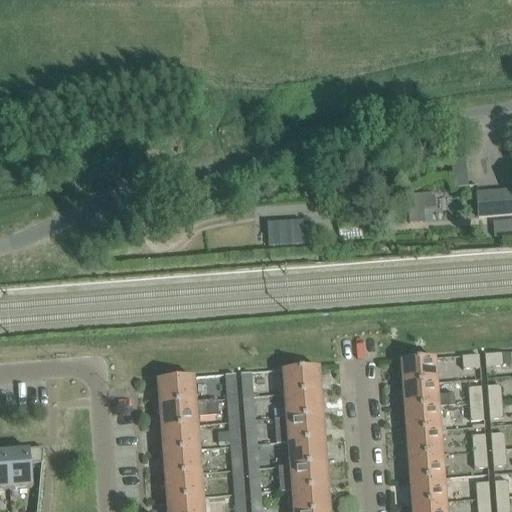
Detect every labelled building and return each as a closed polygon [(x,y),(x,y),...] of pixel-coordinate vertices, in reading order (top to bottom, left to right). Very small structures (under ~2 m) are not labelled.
[(511,191),(476,194),(477,220),(511,217),(511,191)] [(302,222),(266,224),(268,247),(304,245),(302,222)] [(503,367),(502,355),(485,356),(486,369),(503,367)] [(480,369),(479,356),(462,358),(463,371),(480,369)] [(436,385),(435,360),(401,362),(403,387),(436,385)] [(321,393),(319,369),(283,372),(285,396),(321,393)] [(253,398),(251,374),(241,375),(242,399),(253,398)] [(237,399),(236,376),(225,376),(227,400),(237,399)] [(196,403),(194,379),(158,381),(159,405),(196,403)] [(437,397),(436,385),(403,387),(405,411),(438,409),(438,408),(455,407),(454,396),(437,397)] [(500,387),(487,388),(488,405),(501,404),(500,387)] [(482,405),(481,389),(468,390),(469,407),(482,405)] [(322,417),(321,393),(285,396),(287,420),(322,417)] [(255,422),(253,398),(242,399),(244,423),(255,422)] [(239,424),(237,399),(227,400),(229,424),(239,424)] [(196,404),(196,403),(159,405),(161,430),(198,427),(197,419),(218,417),(217,403),(196,404)] [(503,421),(501,404),(488,405),(489,422),(503,421)] [(484,422),(482,405),(469,407),(470,423),(484,422)] [(440,432),(438,409),(405,411),(406,435),(440,432)] [(324,441),(322,417),(287,420),(274,421),(276,445),(324,441)] [(257,446),(255,422),(244,423),(246,447),(257,446)] [(241,448),(239,424),(229,424),(231,448),(241,448)] [(199,451),(198,427),(161,430),(163,454),(199,451)] [(442,457),(440,432),(406,435),(408,460),(442,457)] [(504,435),(490,436),(492,453),(505,452),(504,435)] [(486,453),(485,436),(471,438),(473,454),(486,453)] [(326,465),(324,441),(276,445),(289,444),(290,467),(278,468),(278,469),(326,465)] [(259,470),(257,446),(246,447),(248,471),(259,470)] [(243,472),(241,448),(231,448),(232,473),(243,472)] [(32,489),(30,466),(42,465),(43,450),(6,453),(9,490),(32,489)] [(201,475),(199,451),(163,454),(165,478),(201,475)] [(506,469),(505,452),(492,453),(493,470),(506,469)] [(0,491),(9,490),(6,453),(0,453),(0,491)] [(487,470),(486,453),(473,454),(474,471),(487,470)] [(444,481),(442,457),(408,460),(410,484),(444,481)] [(328,489),(326,465),(278,469),(280,493),(292,492),(328,489)] [(261,495),(259,470),(248,471),(250,495),(261,495)] [(245,496),(243,472),(232,473),(234,497),(245,496)] [(203,499),(201,475),(165,478),(167,502),(203,499)] [(445,505),(444,481),(410,484),(412,508),(445,505)] [(507,483),(494,484),(495,501),(509,500),(507,483)] [(489,502),(488,484),(475,485),(476,503),(489,502)] [(329,511),(328,489),(292,492),(293,511),(329,511)] [(261,511),(261,495),(250,495),(251,511),(261,511)] [(246,511),(245,496),(234,497),(235,511),(246,511)] [(204,511),(203,499),(167,502),(167,511),(204,511)] [(509,511),(509,500),(495,501),(496,511),(509,511)] [(490,511),(489,502),(476,503),(476,511),(490,511)]
